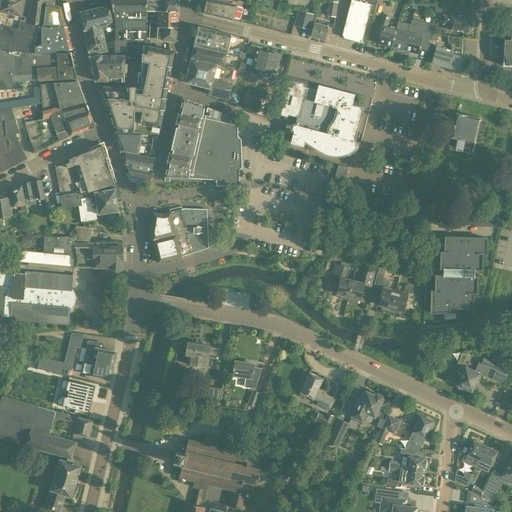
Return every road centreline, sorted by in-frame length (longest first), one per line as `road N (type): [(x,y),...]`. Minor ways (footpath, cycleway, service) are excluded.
road 1 (tertiary): [(455,409),(289,329),(155,303)]
road 2 (residential): [(136,273),(233,246),(258,188),(252,119),(174,89)]
road 3 (residential): [(187,17),(431,80)]
road 4 (tertiary): [(88,511),(134,301)]
road 5 (residential): [(424,230),(431,80)]
road 6 (residential): [(69,0),(106,133)]
